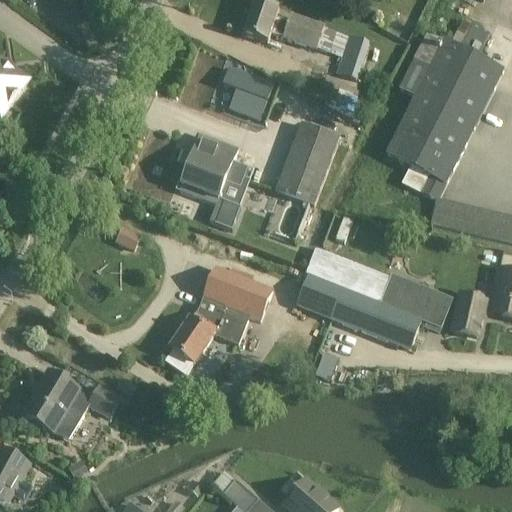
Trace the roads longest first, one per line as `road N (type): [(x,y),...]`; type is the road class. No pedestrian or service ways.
road 1 (tertiary): [(0,299),(112,92)]
road 2 (unclassified): [(112,92),(0,17)]
